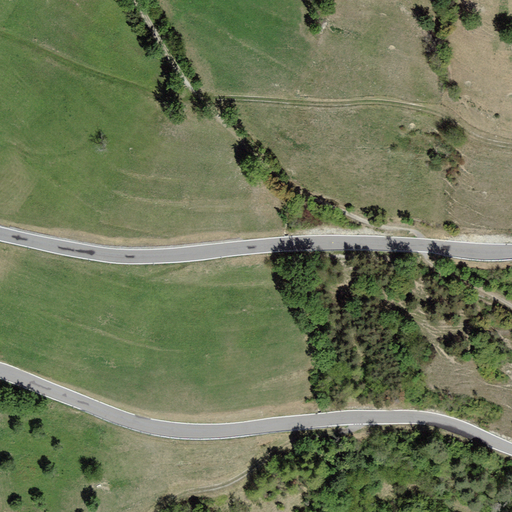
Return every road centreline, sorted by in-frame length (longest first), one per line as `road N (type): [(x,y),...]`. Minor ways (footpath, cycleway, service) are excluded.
road 1 (track): [(511,146),(486,142),(439,114),(383,103),(199,97),(0,33)]
road 2 (unclassified): [(511,449),(467,428),(394,415),(165,428),(0,371)]
road 3 (unclassified): [(0,233),(120,256),(318,242),(511,251)]
road 4 (track): [(423,246),(412,232),(348,217),(274,173),(199,97),(134,0)]
road 5 (track): [(314,421),(225,485),(179,495),(161,511)]
